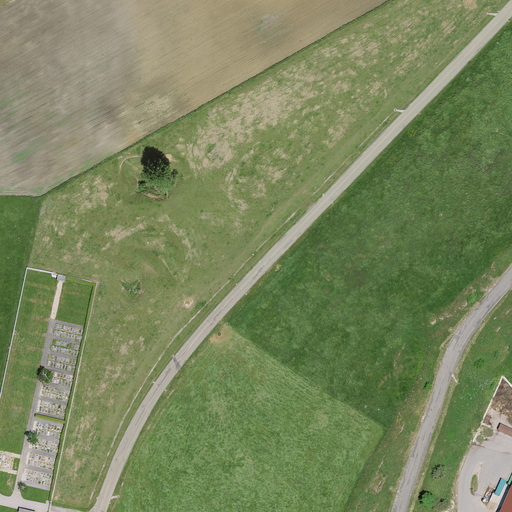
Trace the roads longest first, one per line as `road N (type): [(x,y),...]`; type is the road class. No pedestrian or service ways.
road 1 (unclassified): [(100,511),(144,408),(192,340),(511,7)]
road 2 (unclassified): [(397,511),(449,355),(511,267)]
